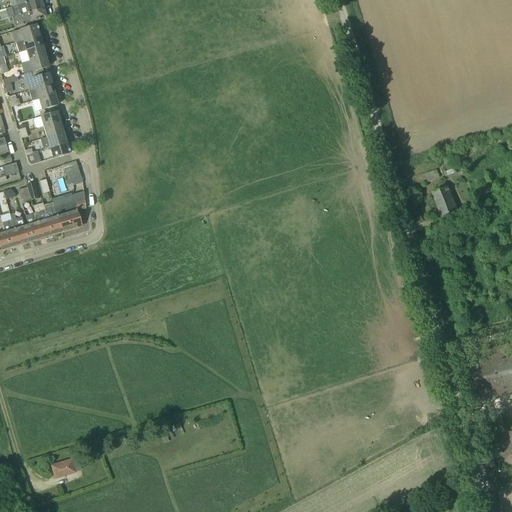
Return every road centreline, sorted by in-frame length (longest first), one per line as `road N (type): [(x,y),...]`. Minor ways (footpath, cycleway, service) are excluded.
road 1 (unclassified): [(488,511),(338,0)]
road 2 (residential): [(49,0),(83,114),(97,232),(0,265)]
